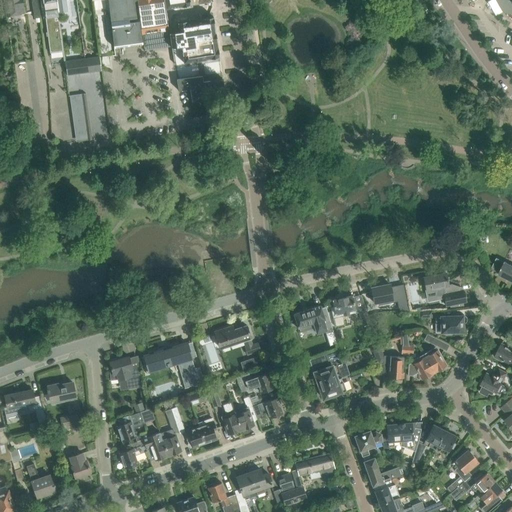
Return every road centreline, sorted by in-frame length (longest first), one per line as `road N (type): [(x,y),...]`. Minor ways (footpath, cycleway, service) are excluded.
road 1 (residential): [(266,289),(447,251),(464,258),(496,306)]
road 2 (unknown): [(123,129),(64,141),(45,127),(28,0)]
road 3 (residential): [(112,497),(309,427)]
road 4 (residential): [(92,341),(266,289)]
road 5 (residential): [(253,171),(232,0)]
road 6 (residential): [(112,497),(92,341)]
road 7 (residential): [(309,427),(266,289)]
